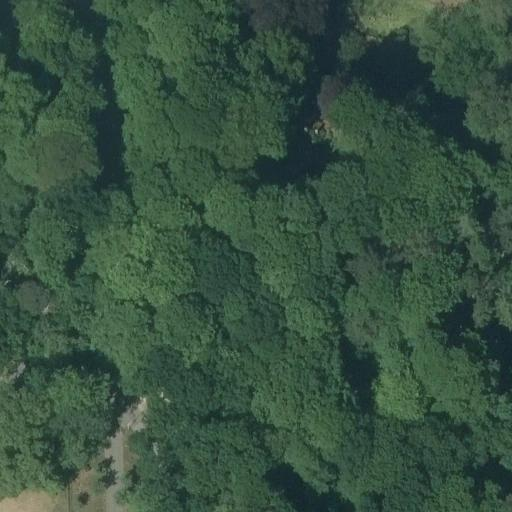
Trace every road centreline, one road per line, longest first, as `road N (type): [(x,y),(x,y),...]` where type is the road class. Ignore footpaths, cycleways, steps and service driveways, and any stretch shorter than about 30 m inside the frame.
road 1 (unclassified): [(95,0),(110,403)]
road 2 (track): [(110,403),(294,392),(511,395)]
road 3 (track): [(511,207),(180,121)]
road 4 (unclassified): [(177,511),(147,444),(110,403)]
